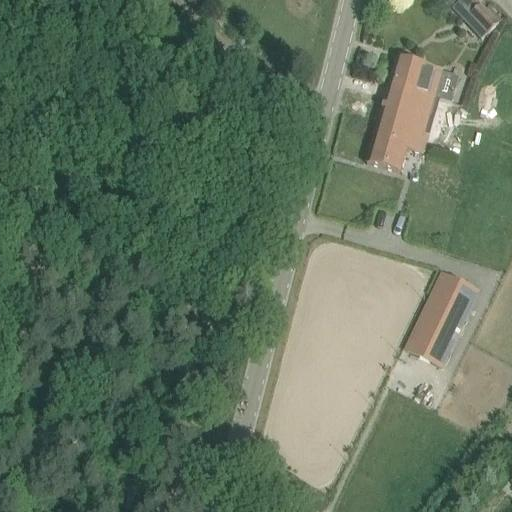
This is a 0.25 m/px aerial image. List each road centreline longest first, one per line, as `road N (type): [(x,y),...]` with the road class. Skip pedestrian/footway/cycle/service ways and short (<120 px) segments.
road 1 (tertiary): [(222,511),(348,0)]
road 2 (unknown): [(186,0),(283,94),(321,119)]
